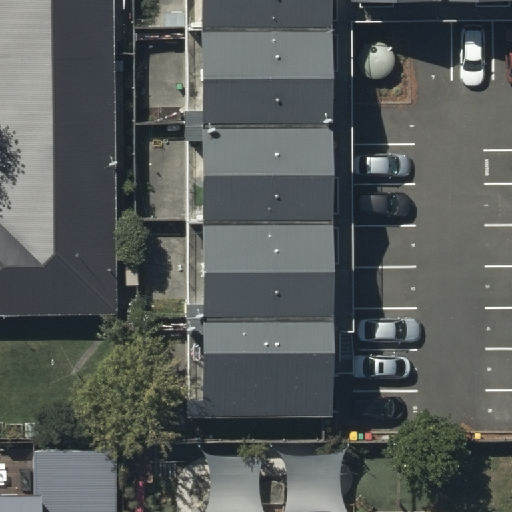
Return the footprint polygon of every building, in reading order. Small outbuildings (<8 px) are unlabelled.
[(0,0),(0,63),(112,62),(111,0),(0,0)] [(324,0),(182,0),(185,427),(328,426),(324,0)] [(511,0),(347,0),(348,18),(511,17),(511,0)] [(112,62),(0,63),(0,322),(114,321),(112,62)] [(35,497),(0,497),(0,511),(115,511),(115,451),(34,451),(35,497)]
